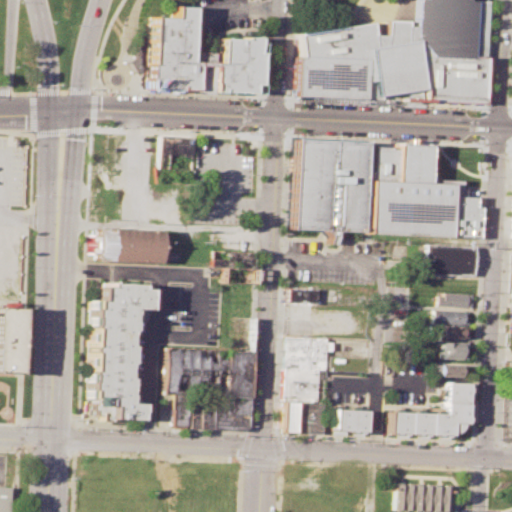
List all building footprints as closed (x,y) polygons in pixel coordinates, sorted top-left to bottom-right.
[(294,33),(297,55),(292,55),(291,94),(378,98),(379,94),(422,87),(422,94),(425,95),(425,99),(481,102),(483,54),(484,0),(413,0),(413,25),(404,25),(404,20),(382,19),(382,33),(369,32),(367,22),(294,33)] [(144,89),(146,16),(171,17),(171,6),(190,6),(188,60),(217,61),(218,38),(239,39),(239,35),(256,35),(255,52),(260,52),(259,83),(251,83),(251,92),(144,89)] [(156,134),(191,135),(189,182),(153,180),(156,134)] [(289,137),(360,140),(356,231),(285,228),(289,137)] [(370,147),(369,170),(366,170),(364,233),(446,236),(448,195),(460,196),(461,188),(455,188),(455,184),(455,179),(424,178),(425,144),(393,143),(393,147),(370,147)] [(475,237),(446,236),(448,195),(460,196),(471,196),(470,206),(476,206),(475,237)] [(91,259),(92,227),(157,229),(154,262),(91,259)] [(421,244),(470,246),(468,274),(420,272),(421,244)] [(209,249),(251,250),(250,267),(218,265),(209,265),(209,249)] [(218,265),(217,281),(250,282),(250,267),(218,265)] [(431,280),(439,280),(439,277),(449,277),(449,280),(464,281),(464,292),(430,290),(431,280)] [(139,420),(97,419),(97,413),(90,412),(90,406),(83,406),(86,301),(96,302),(96,289),(105,289),(105,282),(135,283),(135,287),(145,287),(145,308),(129,307),(127,400),(139,400),(139,420)] [(283,287),(313,288),(313,303),(282,302),(283,287)] [(432,295),(439,295),(439,292),(468,294),(467,306),(432,304),(432,295)] [(0,371),(11,372),(14,307),(0,305),(0,371)] [(428,308),(460,310),(459,318),(464,318),(463,324),(427,321),(428,308)] [(428,324),(461,326),(461,337),(449,336),(449,340),(427,338),(428,324)] [(281,334),(323,336),(323,341),(329,341),(329,350),(322,350),(321,368),(314,368),(280,366),(281,334)] [(437,342),(461,343),(461,358),(436,357),(437,342)] [(168,393),(159,392),(160,347),(247,350),(245,396),(168,393)] [(427,362),(462,363),(461,373),(457,373),(457,377),(426,376),(427,362)] [(280,366),(278,400),(313,401),(314,368),(280,366)] [(384,410),(440,412),(441,381),(464,382),(463,423),(457,423),(457,426),(455,429),(453,431),(450,432),(446,433),(446,436),(383,434),(384,410)] [(168,393),(245,396),(244,425),(240,430),(167,426),(168,393)] [(278,401),(293,401),(291,431),(276,430),(278,401)] [(293,401),(318,402),(317,432),(291,431),(293,401)] [(329,408),(361,409),(360,432),(328,430),(329,408)] [(387,509),(445,511),(446,485),(388,483),(387,509)]
